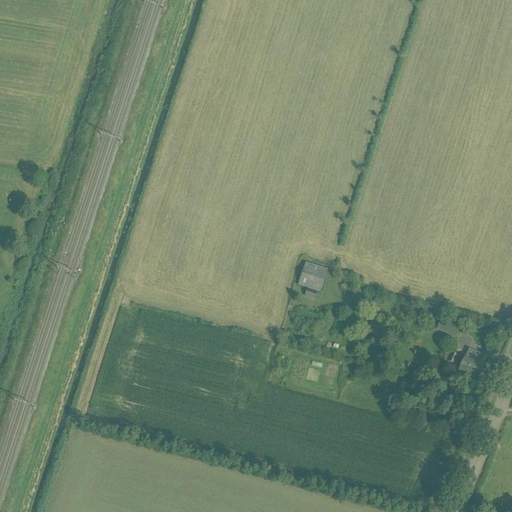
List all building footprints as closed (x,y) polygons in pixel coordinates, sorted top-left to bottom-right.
[(298,285),(320,292),(328,269),(306,262),(298,285)] [(305,296),(315,300),(317,293),(306,290),(305,296)] [(437,328),(456,336),(461,324),(443,316),(437,328)] [(458,373),(477,381),(484,365),(476,361),(479,354),(469,349),(458,373)] [(446,351),(442,360),(453,364),(454,365),(458,356),(457,355),(446,351)]
